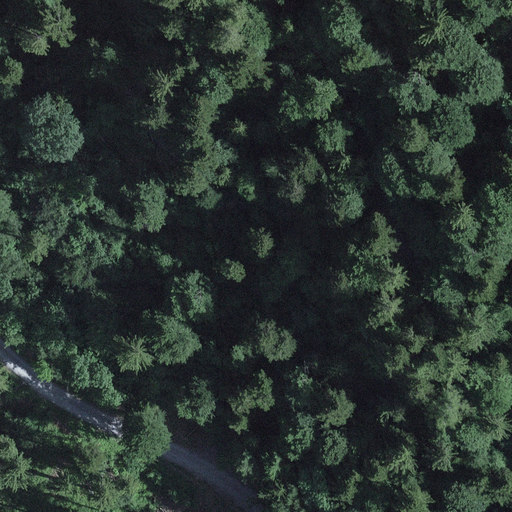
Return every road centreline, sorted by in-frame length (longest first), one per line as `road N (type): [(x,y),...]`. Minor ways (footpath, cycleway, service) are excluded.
road 1 (track): [(511,327),(428,286),(391,225),(315,39),(278,0)]
road 2 (track): [(0,350),(79,411),(185,462),(260,511)]
